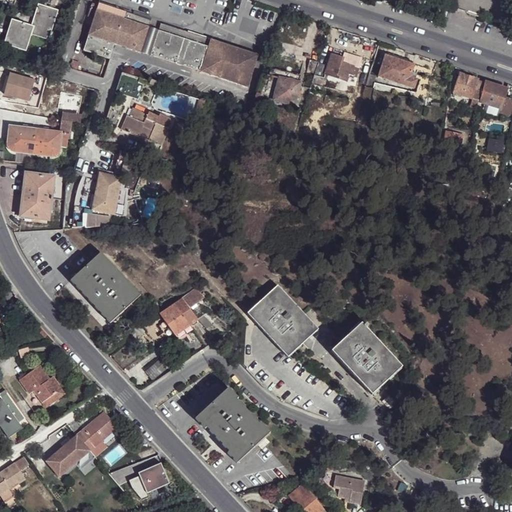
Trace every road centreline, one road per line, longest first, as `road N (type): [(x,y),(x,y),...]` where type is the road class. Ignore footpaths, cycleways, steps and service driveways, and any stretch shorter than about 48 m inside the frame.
road 1 (residential): [(138,408),(219,357),(275,410),(328,429),(362,429)]
road 2 (primary): [(299,0),(511,72)]
road 3 (tertiary): [(0,238),(31,291),(138,408)]
road 4 (tertiary): [(138,408),(233,511)]
